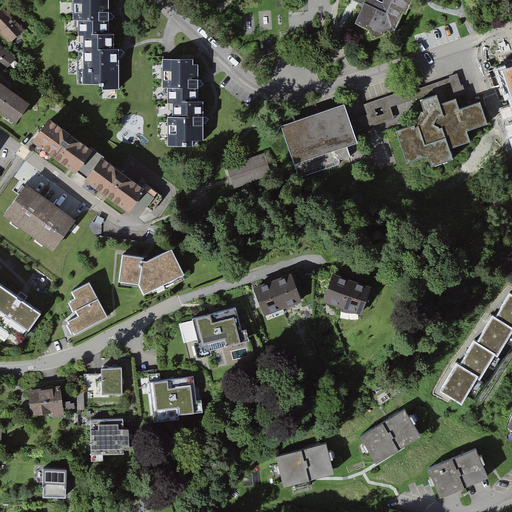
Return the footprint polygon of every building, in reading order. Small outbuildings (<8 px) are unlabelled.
[(72,0),(73,21),(79,21),(79,36),(84,36),(85,84),(103,84),(103,90),(120,90),(120,54),(120,49),(114,49),(114,34),(109,34),(109,17),(109,0),(72,0)] [(403,15),(405,16),(412,0),(384,0),(382,4),(374,0),(349,0),(353,1),(364,6),(355,25),(369,32),(373,41),(387,37),(388,34),(394,36),(403,15)] [(5,7),(0,11),(0,33),(10,44),(27,28),(5,7)] [(0,45),(0,69),(3,72),(15,57),(0,45)] [(194,59),(162,59),(162,89),(168,89),(168,104),(174,104),(174,118),(169,118),(169,146),(192,146),(192,140),(203,141),(203,122),(203,103),(199,103),(199,85),(199,64),(194,64),(194,59)] [(511,66),(501,70),(511,102),(511,66)] [(367,114),(351,120),(355,132),(395,118),(391,107),(437,92),(440,101),(465,92),(459,73),(363,104),(367,114)] [(0,112),(16,124),(26,109),(0,89),(0,86),(1,86),(0,85),(0,112)] [(415,124),(394,131),(406,163),(427,157),(429,167),(452,159),(449,149),(468,142),(466,131),(486,125),(478,104),(458,110),(455,100),(438,104),(435,95),(419,101),(422,111),(415,124)] [(343,104),(282,125),(303,176),(341,162),(343,155),(352,152),(348,141),(355,138),(343,104)] [(85,150),(38,118),(21,142),(68,174),(85,150)] [(266,151),(226,164),(234,188),(274,175),(266,151)] [(139,189),(93,156),(75,180),(121,213),(139,189)] [(70,219),(19,183),(0,210),(0,218),(48,251),(70,219)] [(144,257),(121,254),(120,283),(141,287),(147,295),(156,292),(186,276),(171,248),(146,262),(143,260),(144,257)] [(284,275),(245,288),(256,318),(294,304),(284,275)] [(360,287),(324,275),(314,303),(349,316),(360,287)] [(101,317),(82,281),(66,290),(69,297),(64,300),(71,314),(59,321),(66,335),(101,317)] [(0,322),(25,339),(43,311),(21,297),(0,283),(0,322)] [(454,365),(451,363),(435,390),(454,401),(466,381),(471,384),(486,359),(490,361),(507,332),(509,333),(511,328),(511,298),(506,295),(492,318),(489,316),(473,341),(470,339),(454,365)] [(225,309),(178,321),(187,359),(203,355),(201,349),(233,340),(225,309)] [(114,366),(93,367),(94,394),(114,394),(114,366)] [(182,376),(141,381),(145,409),(165,406),(166,414),(187,411),(182,376)] [(55,386),(22,392),(26,416),(48,412),(49,417),(60,415),(55,386)] [(404,410),(359,436),(374,461),(419,435),(404,410)] [(118,420),(80,421),(81,453),(118,452),(118,420)] [(476,441),(430,461),(442,489),(488,469),(476,441)] [(326,443),(275,456),(282,485),(334,472),(326,443)] [(67,467),(41,466),(41,484),(43,484),(42,495),(66,496),(67,467)]
